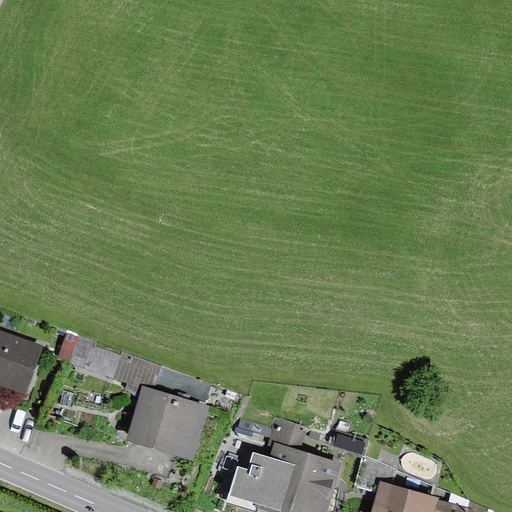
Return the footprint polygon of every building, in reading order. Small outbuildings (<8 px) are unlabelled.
[(4,314),(0,325),(18,331),(22,319),(4,314)] [(43,348),(0,331),(0,387),(25,397),(43,348)] [(70,334),(64,352),(71,355),(68,364),(128,384),(125,390),(139,399),(143,387),(155,391),(163,367),(70,334)] [(155,391),(143,387),(139,399),(126,445),(194,465),(211,408),(155,391)] [(309,428),(276,419),(269,442),(274,443),(270,459),(253,454),(248,473),(237,470),(229,499),(259,508),(258,511),(325,511),(341,463),(302,451),(309,428)] [(333,449),(363,458),(368,441),(339,432),(333,449)] [(397,471),(362,459),(355,486),(378,493),(380,484),(393,488),(397,471)] [(393,488),(380,484),(378,493),(372,511),(436,511),(440,501),(393,488)] [(440,501),(436,511),(472,511),(473,511),(440,501)]
